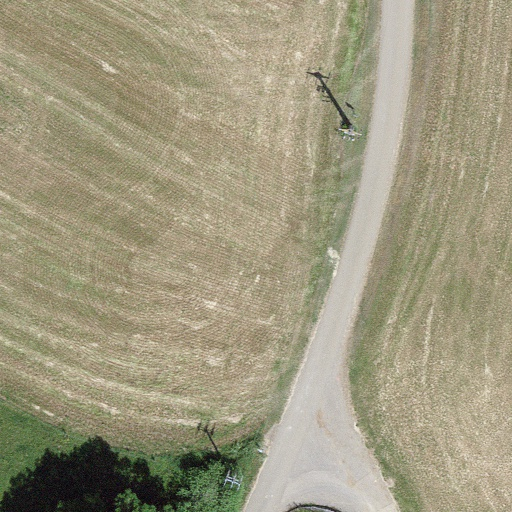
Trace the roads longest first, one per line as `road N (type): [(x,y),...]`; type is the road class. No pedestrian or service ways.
road 1 (track): [(261,511),(363,237),(389,120),(397,0)]
road 2 (track): [(317,377),(385,511)]
